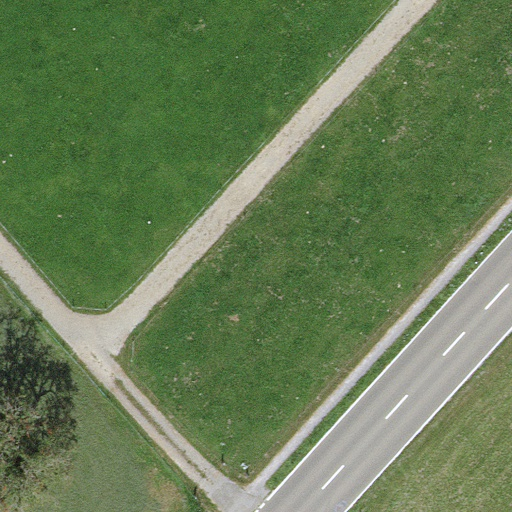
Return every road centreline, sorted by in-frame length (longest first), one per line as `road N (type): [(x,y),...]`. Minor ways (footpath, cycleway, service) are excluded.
road 1 (track): [(238,511),(0,260)]
road 2 (primary): [(303,511),(511,281)]
